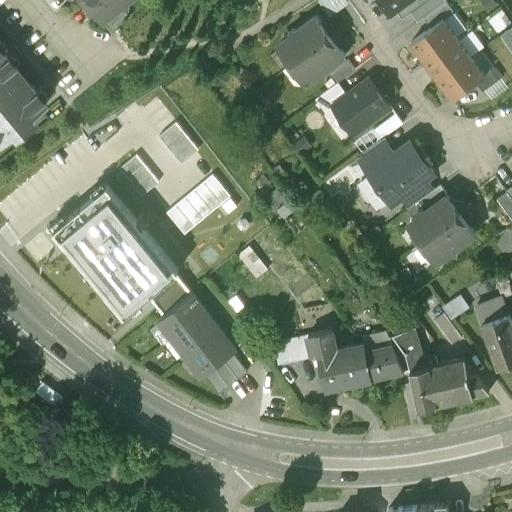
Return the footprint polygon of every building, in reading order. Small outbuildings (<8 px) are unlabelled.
[(90,0),(83,6),(88,13),(97,14),(103,21),(122,6),(123,5),(128,5),(128,1),(128,0),(90,0)] [(350,0),(323,0),(333,13),(351,0),(350,0)] [(382,0),(391,12),(395,8),(406,0),(382,0)] [(410,12),(426,0),(406,0),(395,8),(402,18),(410,12)] [(418,22),(424,17),(446,1),(447,0),(446,0),(426,0),(410,12),(418,22)] [(431,27),(443,18),(453,11),(446,1),(424,17),(431,27)] [(122,6),(103,21),(111,30),(129,15),(122,6)] [(280,42),(279,49),(291,65),(336,32),(330,24),(322,23),(317,15),(296,30),(291,29),(290,35),(280,42)] [(431,27),(410,42),(425,61),(457,37),(443,18),(431,27)] [(345,55),(340,47),(341,39),(336,32),(291,65),(303,81),(309,82),(319,74),(324,75),(325,70),(345,55)] [(425,61),(438,80),(471,56),(457,37),(425,61)] [(0,139),(9,132),(12,136),(35,117),(32,113),(46,102),(31,84),(29,85),(14,67),(16,66),(0,46),(0,139)] [(475,82),(485,75),(471,56),(438,80),(452,99),(475,82)] [(329,73),(336,83),(338,82),(355,69),(348,59),(329,73)] [(485,75),(475,82),(482,91),(502,77),(495,68),(485,75)] [(347,95),(333,105),(353,132),(390,106),(370,78),(347,95)] [(338,82),(336,83),(316,98),(325,111),(333,105),(347,95),(338,82)] [(159,134),(167,143),(183,130),(175,121),(159,134)] [(167,143),(175,152),(191,140),(183,130),(167,143)] [(384,155),(391,150),(382,138),(358,156),(369,171),(386,159),(384,155)] [(175,152),(182,162),(198,149),(191,140),(175,152)] [(391,150),(384,155),(386,159),(369,171),(391,201),(401,195),(425,177),(433,171),(426,162),(430,159),(421,148),(418,150),(411,140),(393,153),(391,150)] [(17,187),(30,206),(90,166),(77,146),(17,187)] [(119,167),(127,176),(143,162),(136,153),(119,167)] [(127,176),(134,185),(151,171),(143,162),(127,176)] [(134,185),(141,194),(158,180),(151,171),(134,185)] [(220,201),(230,194),(212,173),(203,181),(220,201)] [(425,177),(401,195),(409,206),(417,200),(434,188),(425,177)] [(211,209),(220,201),(203,181),(194,188),(211,209)] [(176,271),(178,269),(107,182),(54,227),(124,313),(149,293),(176,271)] [(440,184),(434,188),(417,200),(425,210),(447,193),(440,184)] [(202,216),(211,209),(194,188),(185,195),(202,216)] [(421,242),(466,209),(461,201),(453,201),(447,193),(425,210),(419,209),(419,214),(411,220),(410,226),(421,242)] [(193,224),(202,216),(185,195),(176,203),(193,224)] [(184,231),(193,224),(176,203),(167,210),(184,231)] [(472,216),(466,209),(421,242),(433,258),(439,258),(450,251),(455,251),(456,246),(475,231),(470,225),(472,216)] [(176,271),(149,293),(164,313),(192,291),(176,271)] [(495,275),(502,296),(511,292),(511,287),(506,271),(495,275)] [(207,310),(192,291),(164,313),(158,317),(173,336),(207,310)] [(461,295),(445,307),(452,317),(468,305),(461,295)] [(478,307),(484,323),(493,320),(487,304),(478,307)] [(222,328),(207,310),(173,336),(187,355),(222,328)] [(462,335),(444,310),(434,318),(453,342),(462,335)] [(484,323),(499,366),(511,361),(511,321),(509,314),(493,320),(484,323)] [(372,376),(366,350),(364,342),(336,348),(332,327),(308,332),(313,354),(319,353),(326,386),(372,376)] [(405,348),(411,368),(425,364),(423,357),(415,327),(393,333),(405,348)] [(237,347),(222,328),(187,355),(202,374),(204,372),(232,350),(237,347)] [(274,339),(278,361),(313,354),(308,332),(274,339)] [(389,373),(403,370),(391,344),(366,350),(372,376),(382,374),(384,380),(390,379),(389,373)] [(219,391),(247,369),(232,350),(204,372),(219,391)] [(411,368),(420,405),(446,398),(437,362),(435,354),(423,357),(425,364),(411,368)] [(491,389),(476,371),(469,373),(465,355),(437,362),(446,398),(491,389)] [(418,503),(419,511),(450,511),(450,500),(418,503)] [(390,505),(390,511),(419,511),(418,503),(390,505)]
